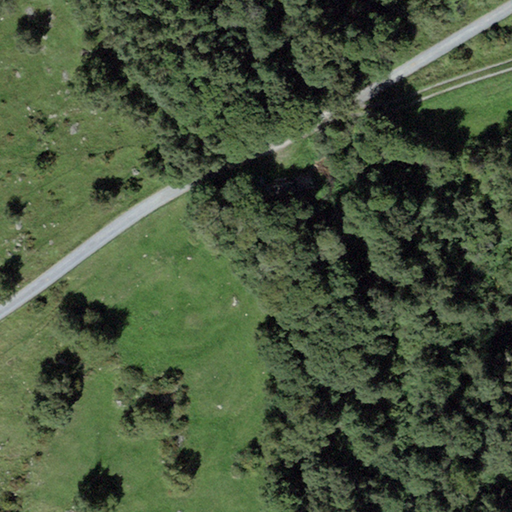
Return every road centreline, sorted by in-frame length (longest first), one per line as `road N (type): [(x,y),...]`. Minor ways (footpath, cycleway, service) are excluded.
road 1 (track): [(304,126),(147,201),(0,308)]
road 2 (track): [(511,0),(304,126)]
road 3 (track): [(304,126),(383,110),(511,62)]
